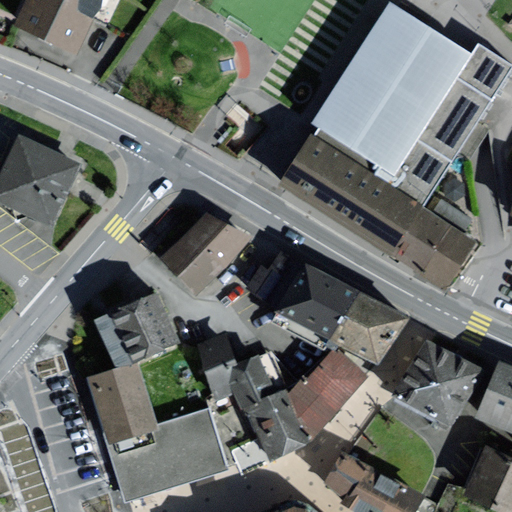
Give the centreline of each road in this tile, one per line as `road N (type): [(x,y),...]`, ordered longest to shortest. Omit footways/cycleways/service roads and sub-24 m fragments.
road 1 (secondary): [(174,158),(511,344)]
road 2 (tertiary): [(3,357),(174,158)]
road 3 (secondary): [(0,74),(174,158)]
road 4 (residential): [(3,357),(17,374),(63,511)]
